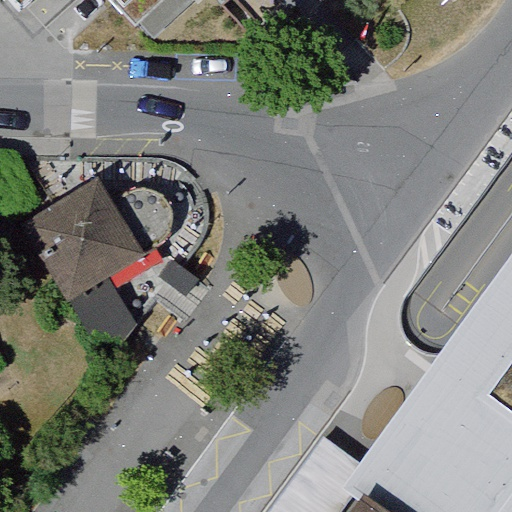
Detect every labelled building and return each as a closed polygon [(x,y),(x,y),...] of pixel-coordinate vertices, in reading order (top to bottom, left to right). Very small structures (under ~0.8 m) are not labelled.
[(139,0),(152,13),(165,0),(139,0)] [(106,200),(31,251),(85,329),(157,279),(153,271),(179,253),(182,232),(170,215),(151,211),(126,229),(106,200)] [(511,256),(361,461),(341,489),(360,502),(373,511),(496,511),(503,504),(511,490),(511,407),(493,395),(511,368),(511,256)] [(511,368),(493,395),(511,407),(511,368)] [(341,489),(361,461),(349,453),(329,439),(273,511),(352,511),(360,502),(341,489)] [(511,511),(511,490),(503,504),(496,511),(511,511)] [(373,511),(360,502),(352,511),(373,511)]
